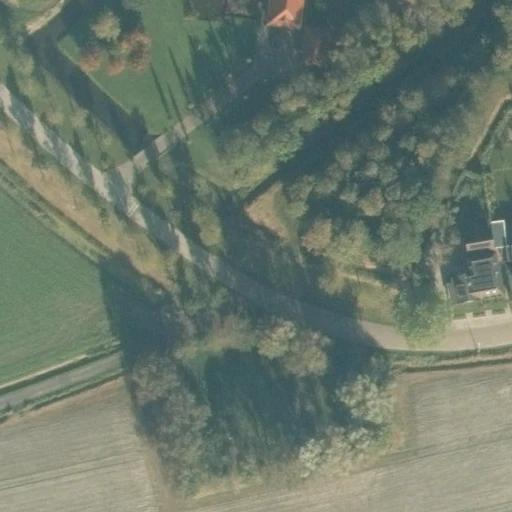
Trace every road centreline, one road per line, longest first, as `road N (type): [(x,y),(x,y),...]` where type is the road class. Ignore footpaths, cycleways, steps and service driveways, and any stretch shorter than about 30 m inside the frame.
road 1 (tertiary): [(511,331),(412,339),(305,317),(133,212),(0,96)]
road 2 (track): [(255,293),(214,323),(0,404)]
